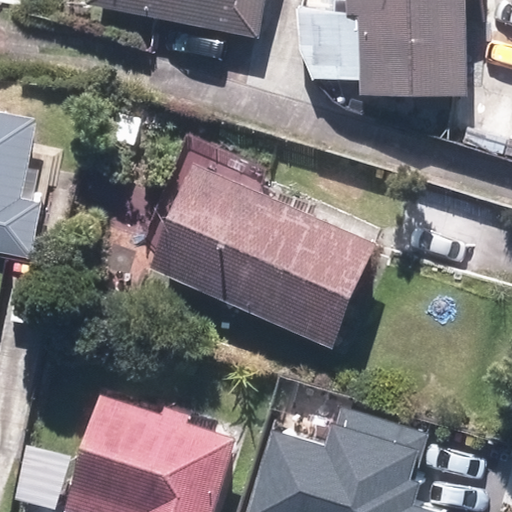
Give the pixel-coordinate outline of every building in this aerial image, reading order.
[(168,0),(257,17),(260,0),(168,0)] [(483,68),(480,0),(378,0),(382,72),(483,68)] [(19,204),(27,128),(0,124),(0,249),(34,253),(39,207),(19,204)] [(207,154),(167,249),(341,322),(381,226),(207,154)] [(495,194),(414,177),(400,243),(480,260),(495,194)] [(291,418),(222,398),(188,511),(330,511),(333,501),(272,482),(291,418)]
